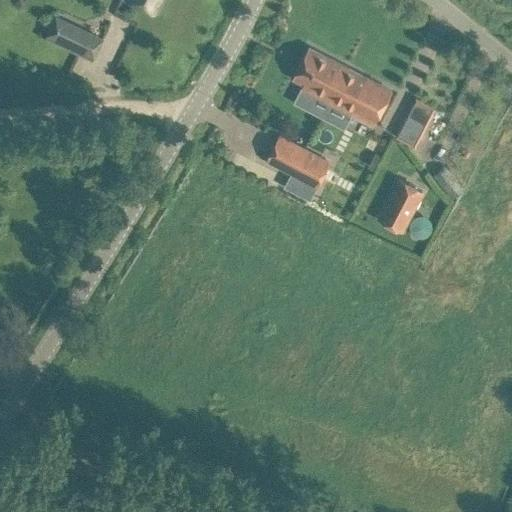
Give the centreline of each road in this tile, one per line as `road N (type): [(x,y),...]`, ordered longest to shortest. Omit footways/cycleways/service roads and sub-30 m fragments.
road 1 (tertiary): [(0,435),(257,0)]
road 2 (track): [(195,112),(0,117)]
